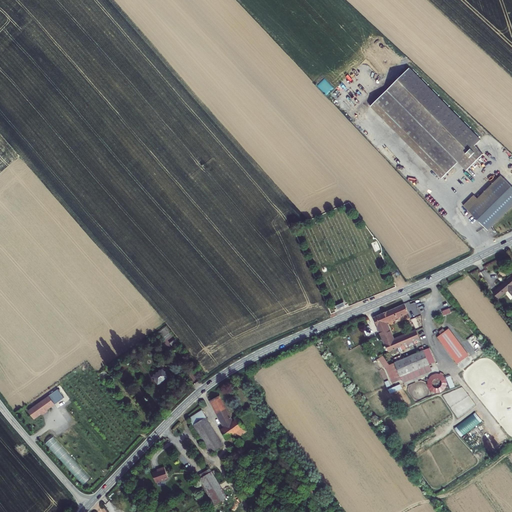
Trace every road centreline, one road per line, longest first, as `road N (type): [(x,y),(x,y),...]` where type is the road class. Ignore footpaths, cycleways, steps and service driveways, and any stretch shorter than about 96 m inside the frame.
road 1 (tertiary): [(511,241),(221,375),(86,507)]
road 2 (track): [(249,511),(219,463),(226,444),(201,390)]
road 3 (residential): [(86,507),(0,404)]
